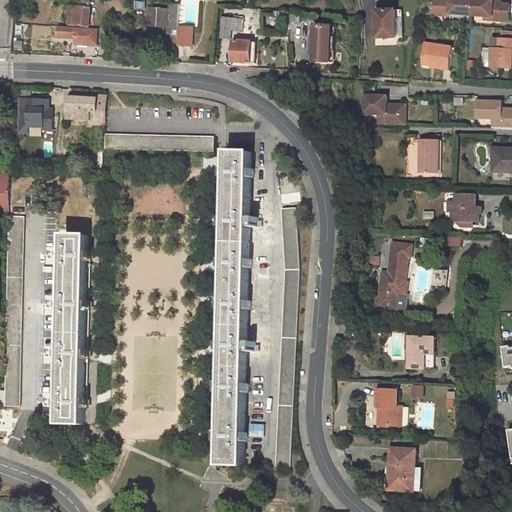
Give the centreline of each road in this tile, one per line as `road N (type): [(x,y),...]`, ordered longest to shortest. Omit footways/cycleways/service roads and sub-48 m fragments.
road 1 (residential): [(362,511),(317,447),(313,400),(327,243),(323,186),(309,153),(260,103),(226,89),(0,70)]
road 2 (unknown): [(242,96),(280,72),(412,89)]
